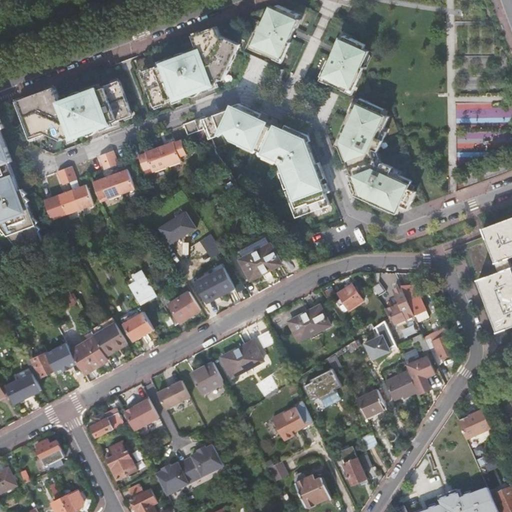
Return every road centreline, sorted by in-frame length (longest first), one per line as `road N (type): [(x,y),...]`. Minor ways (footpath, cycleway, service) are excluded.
road 1 (residential): [(66,411),(309,278),(357,262),(435,262),(464,304),(475,355),(373,511)]
road 2 (residential): [(511,178),(410,221),(374,226),(349,209),(317,114),(251,83),(41,164),(0,98)]
road 3 (residential): [(222,0),(0,82)]
